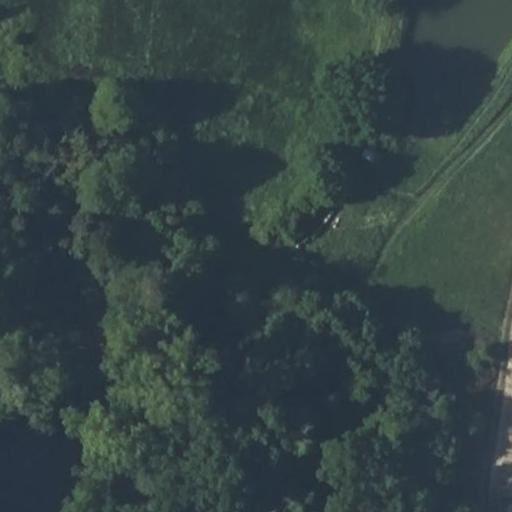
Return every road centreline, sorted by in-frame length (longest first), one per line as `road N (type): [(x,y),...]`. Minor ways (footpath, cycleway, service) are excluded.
road 1 (track): [(184,384),(310,339),(402,219),(511,100)]
road 2 (track): [(511,321),(479,511)]
